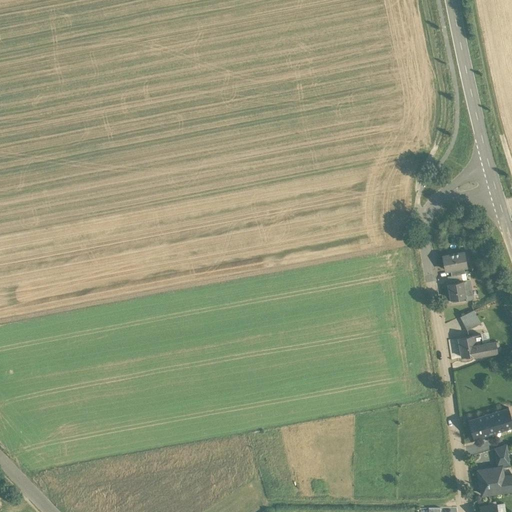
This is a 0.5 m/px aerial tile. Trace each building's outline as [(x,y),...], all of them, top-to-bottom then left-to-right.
[(463,252),(443,256),(445,270),(450,269),(463,267),(466,266),(463,252)] [(463,267),(450,269),(451,275),(461,274),(464,273),(463,267)] [(451,275),(446,276),(448,283),(462,281),(461,274),(451,275)] [(469,280),(462,281),(463,289),(470,288),(469,280)] [(462,281),(448,283),(451,303),(472,299),(470,288),(463,289),(462,281)] [(473,310),(459,317),(463,323),(476,317),(473,310)] [(476,317),(463,323),(466,330),(479,324),(476,317)] [(473,335),(458,338),(461,357),(468,355),(469,358),(472,357),(472,355),(476,354),(484,352),(483,345),(481,345),(475,346),(473,336),(473,335)] [(493,343),(483,345),(484,352),(495,350),(495,349),(493,343)] [(511,420),(508,407),(483,415),(486,426),(494,424),(496,431),(511,425),(511,420)] [(483,415),(468,420),(473,438),(496,431),(494,424),(486,426),(483,415)] [(502,446),(494,448),(496,461),(508,459),(505,444),(502,446)] [(497,467),(478,470),(482,494),(511,489),(511,477),(504,479),(502,467),(497,467)] [(497,511),(506,511),(505,503),(496,504),(497,511)]
